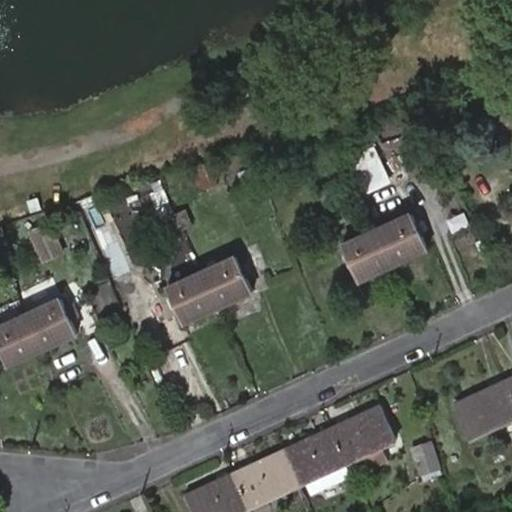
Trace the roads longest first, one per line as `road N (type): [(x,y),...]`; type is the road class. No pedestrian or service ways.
road 1 (residential): [(511,301),(135,474)]
road 2 (track): [(0,163),(85,144),(188,101),(314,19),(360,0)]
road 3 (residential): [(135,474),(0,472)]
